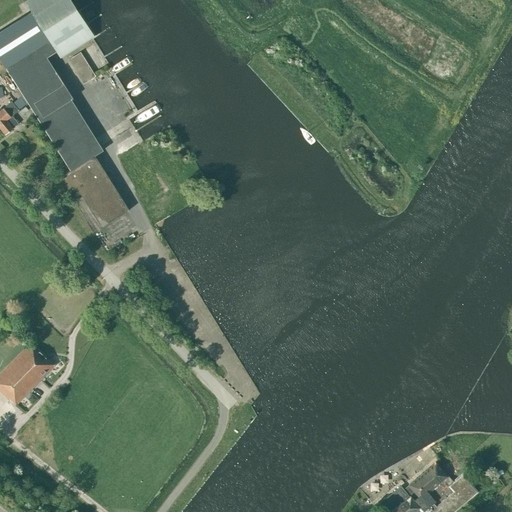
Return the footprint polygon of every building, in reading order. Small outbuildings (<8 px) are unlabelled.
[(60,58),(94,37),(70,0),(26,0),(24,2),(31,12),(0,32),(0,59),(66,164),(59,169),(76,196),(80,194),(101,228),(128,211),(94,156),(102,151),(70,100),(72,99),(46,58),(56,52),(60,58)] [(68,60),(83,84),(95,77),(80,53),(68,60)] [(0,125),(11,116),(12,116),(18,111),(11,102),(0,111),(0,125)] [(18,124),(12,116),(11,116),(0,125),(0,129),(5,135),(18,124)] [(162,191),(151,173),(154,171),(138,146),(128,152),(131,156),(120,163),(133,184),(135,182),(143,195),(145,193),(149,199),(162,191)] [(16,405),(54,366),(30,343),(0,373),(0,392),(8,400),(10,399),(16,405)] [(446,477),(435,463),(408,485),(409,485),(403,490),(400,487),(379,504),(385,511),(386,511),(387,511),(453,511),(478,492),(462,473),(453,481),(448,475),(446,477)]
